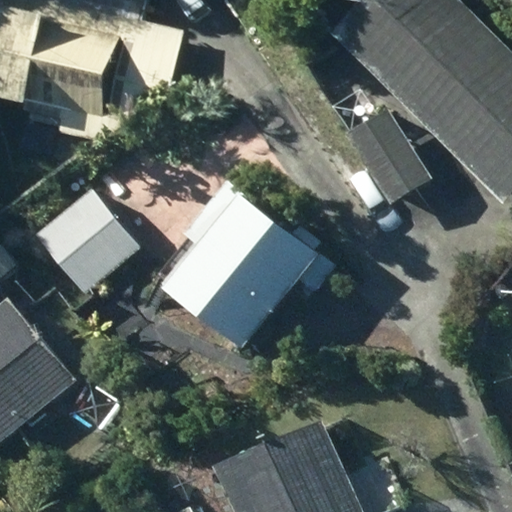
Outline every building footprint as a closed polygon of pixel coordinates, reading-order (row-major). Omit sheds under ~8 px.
[(44,123),(76,130),(75,134),(118,144),(181,93),(195,32),(134,18),(138,0),(79,0),(79,4),(61,0),(9,0),(0,42),(0,95),(48,107),(44,123)] [(511,49),(463,0),(379,0),(344,35),(511,204),(511,49)] [(361,138),(405,207),(443,182),(400,114),(361,138)] [(206,238),(218,248),(187,286),(267,351),(320,285),(330,293),(349,270),(340,262),(347,254),(277,197),(273,202),(251,184),(206,238)] [(106,193),(48,238),(94,295),(151,250),(106,193)] [(0,238),(0,293),(27,272),(0,238)] [(0,452),(88,382),(26,303),(0,323),(0,452)] [(247,511),(377,511),(338,424),(230,472),(247,511)]
